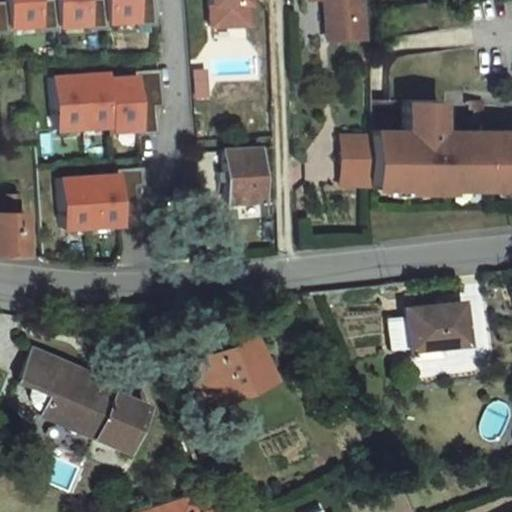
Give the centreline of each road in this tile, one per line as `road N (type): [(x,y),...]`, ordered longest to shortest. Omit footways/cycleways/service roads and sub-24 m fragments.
road 1 (tertiary): [(0,279),(211,287),(511,250)]
road 2 (residential): [(168,0),(177,132),(156,230)]
